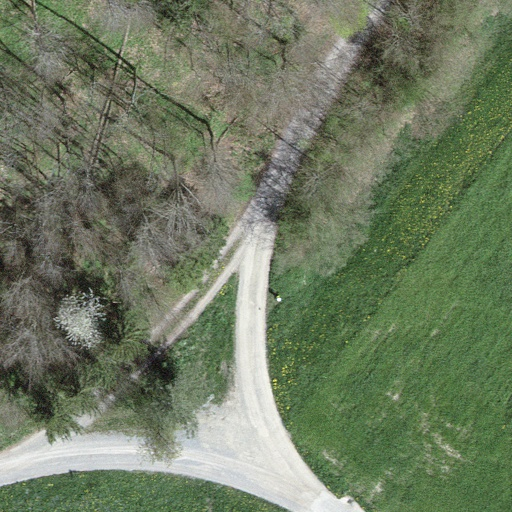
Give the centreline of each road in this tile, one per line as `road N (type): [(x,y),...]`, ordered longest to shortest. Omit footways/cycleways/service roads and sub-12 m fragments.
road 1 (track): [(379,0),(263,203),(246,295),(250,370),(262,430),(286,488)]
road 2 (track): [(263,203),(165,332),(32,457)]
road 3 (track): [(0,466),(97,451),(154,452),(223,464),(286,488)]
